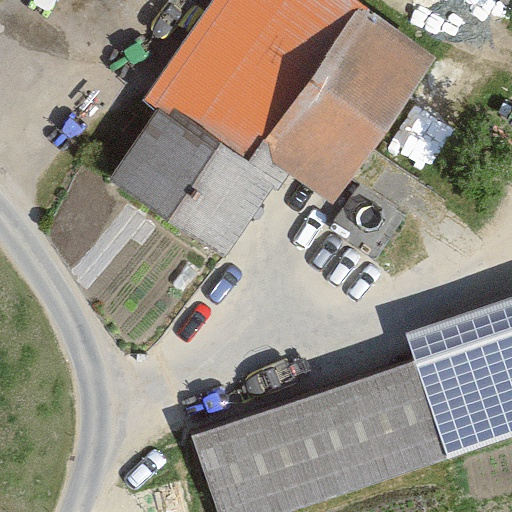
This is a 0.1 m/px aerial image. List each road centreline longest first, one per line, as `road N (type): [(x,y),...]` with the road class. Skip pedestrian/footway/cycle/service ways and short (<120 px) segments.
road 1 (track): [(101,418),(473,295),(511,232)]
road 2 (unclassified): [(76,511),(101,418),(55,293),(0,212)]
